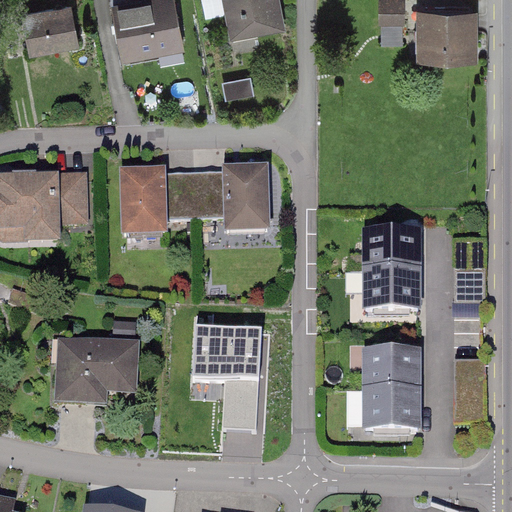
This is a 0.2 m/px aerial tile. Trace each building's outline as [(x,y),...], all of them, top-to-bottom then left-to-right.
[(176,0),(114,0),(126,58),(186,45),(176,0)] [(282,0),(221,0),(227,28),(286,17),(282,0)] [(399,0),(378,0),(379,11),(399,10),(399,0)] [(474,0),(414,0),(416,55),(477,53),(474,0)] [(75,1),(23,12),(31,48),(83,37),(75,1)] [(230,96),(258,92),(255,74),(227,79),(230,96)] [(170,238),(169,166),(121,166),(122,239),(170,238)] [(275,166),(224,166),(224,233),(275,233),(275,166)] [(58,170),(0,172),(0,239),(61,237),(58,170)] [(419,275),(419,238),(367,237),(367,275),(419,275)] [(486,306),(487,243),(456,243),(456,306),(486,306)] [(418,312),(419,275),(367,275),(366,312),(418,312)] [(42,300),(14,291),(9,306),(38,315),(42,300)] [(133,326),(116,325),(116,339),(132,340),(133,326)] [(263,335),(196,331),(194,383),(242,386),(241,402),(225,401),(223,432),(258,434),(263,335)] [(134,351),(71,347),(70,365),(63,364),(61,402),(89,403),(90,391),(132,393),(134,351)] [(419,393),(419,356),(367,356),(367,393),(419,393)] [(487,425),(487,363),(455,363),(455,425),(487,425)] [(419,431),(419,393),(367,393),(367,431),(419,431)] [(0,497),(0,511),(24,511),(26,502),(0,497)]
